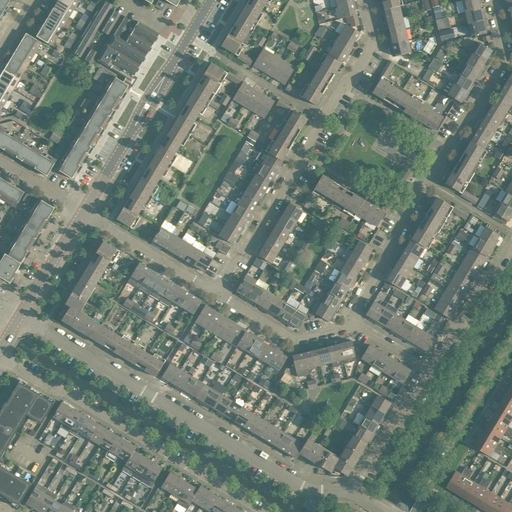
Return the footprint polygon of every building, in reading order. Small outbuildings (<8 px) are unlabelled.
[(10,1),(7,0),(0,0),(0,8),(4,11),(10,1)] [(58,0),(56,4),(54,4),(52,7),(69,18),(74,8),(60,0),(58,0)] [(60,0),(74,8),(79,0),(60,0)] [(103,0),(102,0),(71,51),(92,64),(96,59),(126,78),(129,73),(135,76),(160,34),(139,21),(137,24),(135,23),(133,25),(110,11),(113,6),(103,0)] [(162,0),(158,0),(155,6),(163,11),(167,3),(162,0)] [(248,0),(246,4),(233,27),(232,27),(228,35),(227,35),(228,35),(221,46),(238,56),(240,52),(264,14),(261,12),(266,3),(269,4),(271,0),(248,0)] [(403,5),(401,0),(381,0),(384,9),(400,5),(400,6),(403,5)] [(479,4),(481,4),(480,0),(463,0),(462,0),(465,12),(480,8),(479,4)] [(340,18),(356,15),(354,10),(356,10),(354,2),(337,6),(340,18)] [(385,13),(383,14),(385,21),(402,17),(400,6),(400,5),(384,9),(385,13)] [(50,11),(51,12),(48,18),(63,27),(69,18),(52,7),(50,11)] [(483,12),(481,12),(480,8),(465,12),(468,24),(485,19),(483,12)] [(357,15),(346,17),(348,23),(351,23),(359,21),(357,15)] [(387,29),(389,28),(390,32),(405,29),(402,17),(385,21),(387,29)] [(45,23),(43,22),(41,26),(58,36),(63,27),(48,18),(45,23)] [(442,19),(436,20),(438,26),(438,30),(444,28),(442,19)] [(471,36),(486,32),(485,27),(487,27),(485,19),(468,24),(471,36)] [(360,32),(346,24),(340,35),(353,43),(360,32)] [(39,30),(40,31),(37,36),(52,46),(58,36),(41,26),(39,30)] [(320,27),(315,34),(321,38),(327,27),(320,27)] [(391,36),(389,37),(391,45),(408,40),(405,29),(390,32),(391,36)] [(441,40),(449,38),(447,30),(439,32),(441,40)] [(42,42),(26,33),(21,43),(36,52),(42,42)] [(353,48),(351,47),(353,43),(340,35),(334,45),(349,54),(353,48)] [(393,52),(395,52),(396,56),(411,53),(408,40),(391,45),(393,52)] [(493,50),(479,42),(472,53),(486,61),(493,50)] [(15,52),(30,61),(36,52),(21,43),(15,52)] [(446,44),(443,49),(448,52),(451,47),(446,44)] [(304,58),(309,61),(317,49),(312,45),(304,58)] [(343,60),(345,61),(349,54),(334,45),(328,55),(327,55),(341,64),(343,60)] [(263,48),(253,65),(264,72),(274,55),(263,48)] [(439,50),(435,56),(442,60),(446,55),(439,50)] [(9,61),(25,70),(30,61),(15,52),(9,61)] [(238,56),(237,57),(250,65),(253,60),(240,52),(238,56)] [(324,53),(301,92),(299,95),(316,105),(322,95),(323,95),(335,74),(341,64),(327,55),(328,55),(324,53)] [(486,66),(484,65),(486,61),(472,53),(466,63),(481,72),(486,66)] [(274,55),(264,72),(274,78),(284,61),(274,55)] [(430,65),(437,70),(442,62),(434,58),(430,65)] [(389,60),(381,75),(382,76),(386,78),(395,63),(389,60)] [(4,70),(19,80),(25,70),(9,61),(4,70)] [(285,84),(295,68),(284,61),(274,78),(285,84)] [(202,115),(226,76),(228,73),(211,63),(205,73),(204,73),(199,81),(200,82),(184,107),(179,115),(180,115),(167,135),(162,143),(162,144),(148,167),(148,166),(143,174),(143,175),(128,200),(123,208),(117,219),(134,229),(140,217),(137,216),(143,206),(146,208),(159,187),(156,185),(161,176),(165,177),(178,155),(175,154),(180,144),(183,146),(197,124),(194,122),(199,113),(202,115)] [(476,78),(477,79),(481,72),(466,63),(460,73),(474,82),(476,78)] [(102,83),(108,73),(99,67),(93,78),(102,83)] [(1,76),(0,75),(0,80),(14,89),(19,80),(4,70),(1,76)] [(228,73),(226,76),(238,84),(242,79),(229,71),(228,73)] [(425,73),(422,79),(428,82),(431,77),(425,73)] [(473,86),(472,85),(474,82),(460,73),(454,84),(469,93),(473,86)] [(127,93),(125,92),(129,85),(113,76),(56,169),(72,179),(77,171),(79,173),(82,167),(80,166),(88,153),(90,154),(93,148),(91,147),(99,134),(101,136),(105,130),(102,129),(110,116),(112,117),(116,111),(114,110),(122,97),(124,98),(127,93)] [(423,104),(425,101),(386,78),(382,76),(372,92),(383,99),(403,112),(404,112),(414,118),(422,104),(423,104)] [(0,93),(8,98),(14,89),(0,80),(0,93)] [(506,83),(504,82),(500,89),(511,96),(511,82),(508,80),(506,83)] [(243,82),(233,99),(243,105),(254,89),(243,82)] [(289,84),(285,89),(298,97),(299,95),(301,92),(289,84)] [(447,94),(461,103),(463,99),(465,100),(469,93),(454,84),(447,94)] [(254,112),(264,95),(254,89),(243,105),(254,112)] [(496,96),(497,97),(495,100),(509,109),(511,103),(511,96),(500,89),(496,96)] [(264,118),(275,101),(264,95),(254,112),(264,118)] [(279,99),(276,105),(289,112),(291,109),(292,107),(279,99)] [(493,104),(492,103),(487,110),(503,119),(509,109),(495,100),(493,104)] [(418,120),(417,121),(423,126),(433,110),(423,104),(422,104),(414,118),(418,120)] [(279,107),(276,111),(283,115),(286,111),(279,107)] [(308,119),(291,109),(289,112),(265,151),(268,153),(269,152),(282,161),(288,150),(289,151),(295,140),(295,139),(308,119)] [(430,130),(431,128),(435,130),(443,117),(433,110),(423,126),(430,130)] [(483,116),(485,117),(483,121),(496,129),(503,119),(487,110),(483,116)] [(224,113),(221,119),(227,123),(231,117),(224,113)] [(481,124),(479,123),(475,130),(490,139),(496,129),(483,121),(481,124)] [(16,160),(21,163),(22,161),(35,169),(34,171),(40,174),(41,172),(47,176),(57,160),(1,126),(0,124),(0,123),(0,150),(3,152),(4,150),(17,158),(16,160)] [(58,143),(64,133),(56,128),(50,138),(58,143)] [(471,137),(473,138),(470,141),(484,150),(484,149),(490,139),(475,130),(471,137)] [(249,137),(246,141),(253,145),(256,141),(249,137)] [(451,173),(445,183),(462,193),(464,190),(487,151),(484,149),(484,150),(470,141),(464,152),(451,173)] [(498,148),(493,155),(499,159),(503,152),(498,148)] [(241,163),(246,154),(241,151),(235,160),(241,163)] [(282,165),(280,164),(282,161),(269,152),(268,153),(262,163),(277,172),(282,165)] [(272,178),(273,179),(277,172),(262,163),(256,173),(270,181),(272,178)] [(229,171),(223,181),(233,187),(239,177),(229,171)] [(269,186),(268,185),(270,181),(256,173),(250,184),(265,193),(269,186)] [(323,175),(312,192),(316,194),(354,217),(356,214),(364,200),(354,194),(333,181),(323,175)] [(6,181),(0,189),(0,198),(6,202),(15,186),(6,181)] [(223,181),(220,187),(226,190),(229,185),(223,181)] [(259,198),(261,199),(265,193),(250,184),(244,194),(257,202),(259,198)] [(15,207),(24,192),(15,186),(6,202),(15,207)] [(301,193),(296,189),(292,196),(297,199),(301,193)] [(311,190),(302,205),(307,208),(316,194),(312,192),(311,190)] [(462,193),(461,195),(475,204),(479,199),(464,190),(462,193)] [(511,195),(507,192),(501,202),(511,209),(511,195)] [(257,206),(255,205),(257,202),(244,194),(237,204),(253,213),(257,206)] [(425,247),(428,249),(451,211),(453,207),(437,197),(430,207),(417,228),(418,229),(412,239),(425,247)] [(0,262),(0,276),(10,283),(13,278),(16,279),(18,274),(16,273),(21,263),(25,257),(27,258),(31,252),(28,251),(36,238),(38,239),(42,234),(40,233),(48,218),(51,219),(53,216),(50,215),(55,208),(39,198),(0,262)] [(214,198),(212,201),(219,206),(221,202),(214,198)] [(180,200),(177,206),(184,210),(188,205),(180,200)] [(369,201),(368,202),(364,200),(356,214),(366,220),(375,205),(369,201)] [(481,200),(477,205),(482,208),(486,203),(481,200)] [(494,213),(508,221),(510,217),(511,218),(511,217),(511,209),(501,202),(494,213)] [(303,211),(290,203),(283,213),(297,222),(303,211)] [(247,219),(249,220),(253,213),(237,204),(231,214),(245,222),(247,219)] [(377,226),(385,213),(381,210),(382,209),(375,205),(366,220),(377,226)] [(453,207),(451,211),(466,220),(469,214),(455,205),(453,207)] [(281,217),(279,216),(275,223),(290,232),(297,222),(283,213),(281,217)] [(494,213),(492,216),(506,225),(508,221),(494,213)] [(244,227),(243,226),(245,222),(231,214),(225,225),(240,234),(244,227)] [(351,222),(343,218),(339,224),(347,229),(351,222)] [(271,229),(273,230),(271,234),(284,242),(290,232),(275,223),(271,229)] [(488,223),(486,227),(499,235),(502,231),(488,223)] [(218,235),(232,244),(235,239),(236,240),(240,234),(225,225),(218,235)] [(157,243),(156,244),(163,248),(172,233),(161,227),(153,240),(157,243)] [(499,240),(497,239),(499,235),(486,227),(479,237),(495,247),(499,240)] [(307,229),(304,235),(310,238),(313,232),(307,229)] [(456,236),(462,240),(466,233),(460,229),(456,236)] [(207,233),(202,230),(199,236),(204,239),(207,233)] [(169,253),(170,251),(174,253),(182,240),(172,233),(163,248),(169,253)] [(269,237),(267,236),(263,243),(278,252),(284,242),(271,234),(269,237)] [(487,256),(487,255),(489,252),(490,253),(495,247),(479,237),(473,247),(473,248),(487,256)] [(300,238),(293,248),(302,253),(308,243),(300,238)] [(410,242),(408,241),(404,248),(419,257),(425,247),(412,239),(410,242)] [(177,255),(176,257),(183,261),(192,246),(182,240),(174,253),(177,255)] [(332,240),(328,247),(335,251),(339,244),(332,240)] [(372,254),(370,253),(373,249),(359,240),(353,251),(368,260),(372,254)] [(83,333),(106,347),(114,352),(135,364),(134,364),(142,369),(143,369),(156,377),(166,360),(155,353),(153,356),(143,351),(145,348),(124,335),(122,338),(113,332),(114,329),(103,322),(101,325),(79,312),(98,281),(101,283),(108,272),(104,270),(110,260),(113,262),(120,251),(103,241),(97,251),(92,259),(92,260),(78,282),(71,293),(72,293),(65,304),(70,306),(62,320),(73,326),(72,327),(83,334),(83,333)] [(226,255),(231,247),(223,243),(219,249),(218,250),(226,255)] [(259,250),(260,251),(258,255),(272,263),(278,252),(263,243),(259,250)] [(190,265),(191,263),(194,265),(203,252),(192,246),(183,261),(190,265)] [(473,247),(472,246),(465,257),(482,267),(489,256),(487,255),(487,256),(473,248),(473,247)] [(400,255),(401,256),(399,259),(413,267),(419,257),(404,248),(400,255)] [(362,266),(364,267),(368,260),(353,251),(346,261),(360,270),(362,266)] [(205,272),(213,258),(203,252),(194,265),(205,272)] [(459,267),(476,277),(482,267),(465,257),(459,267)] [(397,263),(396,262),(391,268),(407,278),(413,267),(399,259),(397,263)] [(289,260),(283,269),(287,271),(293,262),(289,260)] [(322,272),(327,264),(321,260),(315,269),(322,272)] [(360,274),(358,273),(360,270),(346,261),(340,272),(355,281),(360,274)] [(139,263),(128,281),(139,288),(150,269),(139,263)] [(453,278),(470,288),(476,277),(459,267),(453,278)] [(387,275),(389,276),(387,280),(400,288),(407,278),(391,268),(387,275)] [(150,269),(139,288),(149,294),(160,275),(150,269)] [(314,270),(308,280),(312,283),(314,280),(316,281),(320,273),(314,270)] [(350,287),(351,288),(355,281),(340,272),(334,282),(348,290),(350,287)] [(160,275),(149,294),(159,300),(162,295),(171,282),(160,275)] [(236,291),(240,293),(239,295),(246,299),(255,284),(245,277),(236,291)] [(470,288),(453,278),(447,288),(463,298),(470,288)] [(287,285),(293,289),(297,283),(291,279),(287,285)] [(420,279),(417,284),(422,287),(425,282),(420,279)] [(171,282),(162,295),(173,301),(181,288),(171,282)] [(347,295),(346,294),(348,290),(334,282),(328,292),(343,301),(347,295)] [(295,288),(303,293),(305,289),(304,286),(298,283),(295,288)] [(253,303),(254,302),(257,304),(266,290),(255,284),(246,299),(253,303)] [(181,288),(173,301),(183,308),(191,294),(181,288)] [(463,298),(447,288),(441,298),(457,308),(463,298)] [(396,289),(393,294),(398,297),(401,292),(396,289)] [(261,306),(260,307),(267,311),(276,296),(266,290),(257,304),(261,306)] [(337,307),(339,308),(343,301),(328,292),(322,302),(335,311),(337,307)] [(194,314),(202,301),(191,294),(183,308),(194,314)] [(273,316),(274,314),(278,316),(286,302),(276,296),(267,311),(273,316)] [(434,309),(451,319),(457,308),(441,298),(434,309)] [(366,314),(370,317),(369,318),(375,322),(385,307),(374,301),(366,314)] [(281,318),(280,320),(287,324),(296,309),(286,302),(278,316),(281,318)] [(315,313),(329,321),(335,311),(322,302),(315,313)] [(382,327),(383,325),(387,327),(395,314),(397,310),(387,304),(385,307),(375,322),(382,327)] [(205,305),(195,322),(206,328),(216,311),(205,305)] [(294,328),(295,326),(299,329),(307,315),(296,309),(287,324),(294,328)] [(216,334),(226,318),(216,311),(206,328),(216,334)] [(390,329),(389,331),(396,335),(405,320),(395,314),(387,327),(390,329)] [(226,318),(216,334),(226,341),(237,324),(226,318)] [(403,339),(404,337),(407,340),(416,326),(405,320),(396,335),(403,339)] [(237,347),(238,346),(238,345),(246,332),(247,330),(237,324),(226,341),(237,347)] [(411,342),(410,343),(417,347),(426,332),(416,326),(407,340),(411,342)] [(249,334),(246,332),(238,345),(238,346),(248,351),(257,336),(250,332),(249,334)] [(423,351),(424,350),(428,352),(437,339),(426,332),(417,347),(423,351)] [(263,342),(264,340),(257,336),(248,351),(258,358),(266,344),(263,342)] [(356,360),(352,341),(339,344),(344,363),(356,360)] [(271,345),(270,346),(266,344),(258,358),(268,364),(278,349),(271,345)] [(344,364),(344,363),(339,344),(328,347),(332,362),(333,367),(344,364)] [(366,350),(362,356),(361,358),(372,365),(380,351),(369,345),(366,350)] [(332,362),(328,347),(316,350),(320,365),(332,362)] [(279,370),(287,357),(284,354),(284,353),(278,349),(268,364),(279,370)] [(320,365),(316,350),(304,352),(308,368),(320,365)] [(382,371),(390,357),(380,351),(372,365),(382,371)] [(292,356),(296,371),(308,368),(304,352),(292,356)] [(392,377),(401,364),(390,357),(382,371),(392,377)] [(208,358),(205,364),(210,367),(214,362),(208,358)] [(170,363),(162,377),(173,383),(181,370),(170,363)] [(403,384),(411,370),(401,364),(392,377),(403,384)] [(176,385),(175,387),(182,391),(191,376),(181,370),(173,383),(176,385)] [(250,371),(247,376),(252,380),(256,374),(250,371)] [(285,373),(280,379),(287,384),(292,377),(285,373)] [(189,395),(190,394),(193,396),(201,382),(191,376),(182,391),(189,395)] [(262,379),(260,383),(267,388),(270,383),(262,379)] [(247,386),(252,389),(255,384),(250,381),(248,380),(246,384),(248,386),(247,386)] [(54,403),(19,382),(7,402),(6,402),(0,411),(0,493),(19,505),(31,484),(0,465),(0,457),(26,414),(41,424),(54,403)] [(197,398),(196,399),(202,403),(212,388),(201,382),(193,396),(197,398)] [(209,407),(210,406),(214,408),(222,394),(212,388),(202,403),(209,407)] [(266,392),(263,398),(268,401),(271,395),(266,392)] [(217,410),(216,412),(223,416),(232,401),(222,394),(214,408),(217,410)] [(391,403),(378,394),(371,405),(387,414),(391,408),(389,407),(391,403)] [(511,397),(505,394),(500,402),(511,409),(511,397)] [(277,398),(274,404),(281,408),(284,402),(277,398)] [(352,398),(348,404),(353,407),(357,400),(352,398)] [(230,420),(231,418),(234,421),(243,407),(232,401),(223,416),(230,420)] [(62,402),(53,416),(63,422),(72,408),(62,402)] [(511,409),(500,402),(495,411),(511,421),(511,418),(511,409)] [(381,420),(382,421),(387,414),(371,405),(365,415),(379,424),(381,420)] [(238,423),(237,424),(244,428),(253,413),(243,407),(234,421),(238,423)] [(63,422),(60,427),(69,432),(81,413),(72,408),(63,422)] [(495,411),(490,420),(506,430),(508,431),(510,427),(511,428),(511,421),(495,411)] [(78,438),(81,433),(90,419),(81,413),(69,432),(78,438)] [(251,433),(252,431),(255,433),(263,419),(253,413),(244,428),(251,433)] [(378,428),(377,427),(379,424),(365,415),(359,426),(374,435),(378,428)] [(340,417),(336,424),(343,429),(348,421),(340,417)] [(90,419),(81,433),(90,439),(99,424),(90,419)] [(259,435),(258,437),(264,441),(274,426),(263,419),(255,433),(259,435)] [(311,419),(308,424),(313,427),(316,422),(311,419)] [(490,420),(484,429),(500,438),(506,430),(490,420)] [(99,424),(90,439),(99,445),(108,430),(99,424)] [(271,445),(272,443),(276,446),(284,432),(274,426),(264,441),(271,445)] [(368,441),(370,442),(374,435),(359,426),(353,436),(366,444),(368,441)] [(484,429),(479,437),(497,448),(499,445),(497,443),(500,438),(484,429)] [(108,430),(99,445),(109,450),(118,435),(108,430)] [(279,448),(278,449),(285,453),(294,438),(284,432),(276,446),(279,448)] [(127,441),(118,435),(109,450),(105,456),(115,461),(118,456),(127,441)] [(320,466),(331,472),(334,467),(347,476),(354,465),(355,465),(361,455),(360,454),(366,444),(353,436),(339,458),(307,439),(304,444),(305,444),(299,453),(300,453),(310,459),(309,460),(320,466)] [(51,442),(49,445),(54,448),(56,445),(59,440),(54,437),(51,442)] [(479,437),(473,447),(489,456),(493,451),(495,452),(497,448),(479,437)] [(297,458),(300,453),(299,453),(305,444),(304,444),(294,438),(285,453),(292,457),(293,456),(297,458)] [(135,450),(137,447),(127,441),(118,456),(127,462),(134,450),(135,450)] [(134,450),(127,462),(122,470),(132,476),(144,456),(135,450),(134,450)] [(74,453),(71,459),(76,462),(80,457),(74,453)] [(144,456),(132,476),(141,481),(153,461),(144,456)] [(152,488),(155,483),(154,482),(163,467),(153,461),(141,481),(152,488)] [(455,471),(446,487),(455,492),(465,476),(466,474),(462,472),(461,474),(455,471)] [(170,472),(161,487),(171,493),(180,478),(170,472)] [(465,476),(455,492),(464,498),(474,482),(465,476)] [(180,478),(171,493),(180,498),(189,483),(180,478)] [(474,482),(464,498),(473,503),(483,485),(480,482),(478,485),(474,482)] [(187,508),(192,501),(192,500),(199,489),(198,489),(189,483),(180,498),(178,502),(187,508)] [(37,484),(26,503),(35,509),(47,490),(37,484)] [(200,485),(198,489),(199,489),(192,500),(192,501),(201,506),(210,491),(200,485)] [(483,485),(473,503),(481,508),(491,492),(486,489),(487,487),(483,485)] [(40,511),(46,511),(54,500),(56,495),(47,490),(35,509),(40,511)] [(210,491),(201,506),(210,511),(219,497),(210,491)] [(491,492),(481,508),(487,511),(490,511),(500,497),(491,492)] [(222,511),(228,502),(219,497),(210,511),(222,511)] [(500,497),(490,511),(502,511),(508,503),(500,497)] [(58,511),(63,505),(54,500),(46,511),(58,511)] [(75,506),(65,501),(63,505),(58,511),(71,511),(72,511),(75,506)] [(228,502),(222,511),(235,511),(238,508),(228,502)] [(511,511),(511,504),(508,503),(502,511),(511,511)]
